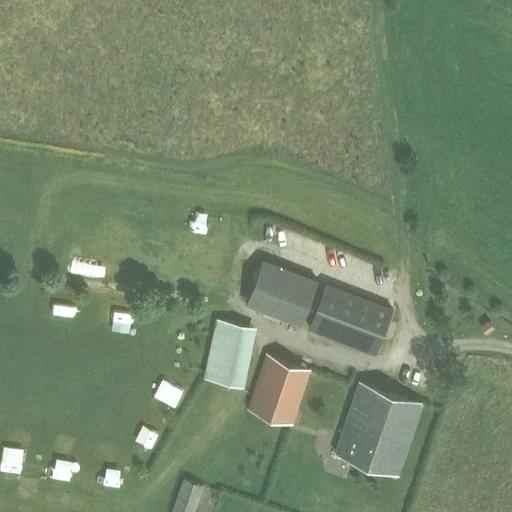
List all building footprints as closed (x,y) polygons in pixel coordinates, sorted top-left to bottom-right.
[(264,257),(247,301),(301,322),(318,279),(264,257)] [(375,352),(393,308),(326,282),(309,325),(375,352)] [(311,368),(268,354),(250,408),(292,423),(311,368)] [(394,485),(406,450),(359,434),(348,469),(394,485)] [(183,477),(171,511),(194,511),(203,485),(183,477)]
